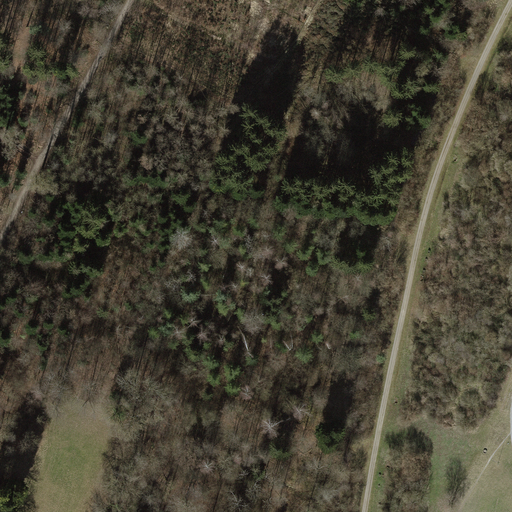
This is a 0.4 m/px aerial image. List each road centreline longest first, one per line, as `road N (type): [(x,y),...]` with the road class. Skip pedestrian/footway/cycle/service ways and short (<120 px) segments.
road 1 (track): [(365,511),(428,201),(511,0)]
road 2 (track): [(0,246),(138,0)]
